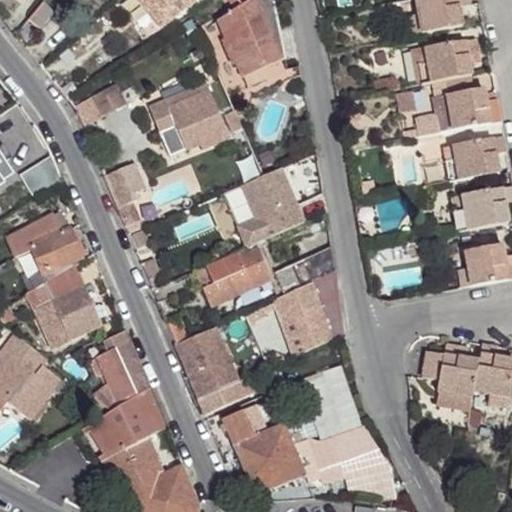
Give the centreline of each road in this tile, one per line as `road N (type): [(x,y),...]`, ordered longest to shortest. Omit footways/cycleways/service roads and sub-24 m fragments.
road 1 (residential): [(0,43),(62,124),(224,511)]
road 2 (residential): [(367,334),(309,0)]
road 3 (residential): [(435,511),(390,416),(367,334)]
road 4 (residential): [(367,334),(444,316),(511,324)]
